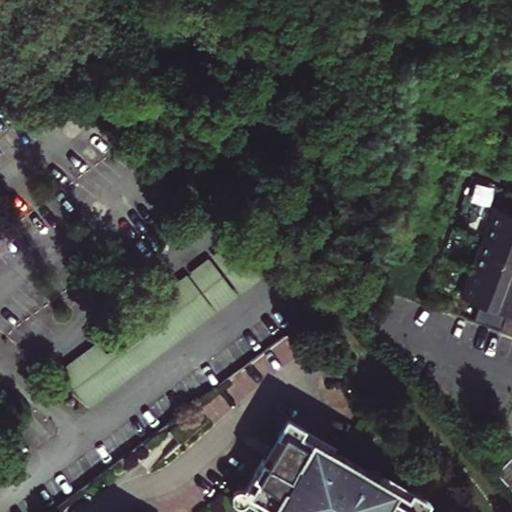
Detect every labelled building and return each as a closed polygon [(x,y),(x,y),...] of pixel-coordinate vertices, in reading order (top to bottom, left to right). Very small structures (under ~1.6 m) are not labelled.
[(511,207),(502,204),(490,234),(511,242),(511,207)] [(511,242),(490,234),(479,263),(511,275),(511,242)] [(212,260),(58,364),(84,404),(239,300),(212,260)] [(511,275),(479,263),(468,293),(483,299),(477,314),(505,325),(511,309),(511,275)] [(408,511),(416,502),(375,476),(374,478),(337,454),(338,452),(298,426),(274,464),(270,461),(259,478),(263,481),(258,490),(259,496),(272,504),(285,511),(408,511)] [(511,461),(501,471),(511,482),(511,461)] [(263,481),(259,478),(256,477),(248,489),(249,492),(250,496),(249,499),(268,510),(272,504),(259,496),(258,490),(263,481)] [(235,502),(238,503),(241,504),(244,503),(247,501),(249,499),(250,496),(249,492),(248,489),(246,487),(243,485),(240,485),(237,485),(235,487),(233,489),(231,491),(231,494),(231,497),(232,500),(235,502)]
